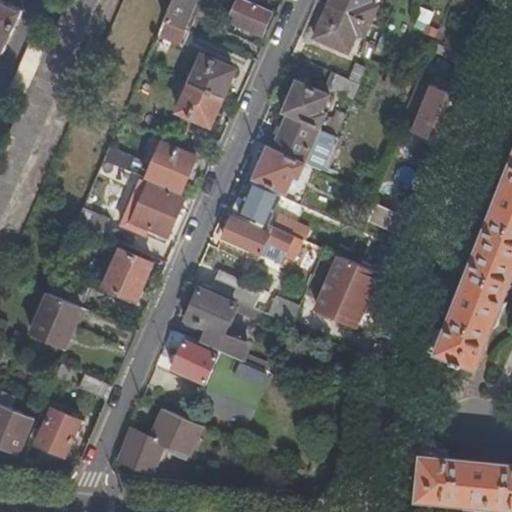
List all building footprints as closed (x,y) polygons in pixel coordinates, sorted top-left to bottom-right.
[(100,0),(69,0),(49,47),(0,157),(0,226),(6,211),(100,0)] [(25,9),(4,0),(0,0),(0,48),(6,51),(25,9)] [(173,0),(165,20),(183,27),(194,0),(173,0)] [(262,34),(273,10),(249,0),(236,0),(232,11),(233,12),(229,20),(247,28),(245,32),(250,34),(252,30),(262,34)] [(332,0),(330,4),(368,21),(376,4),(370,1),(369,0),(332,0)] [(368,21),(330,4),(316,36),(346,50),(355,29),(365,34),(369,22),(368,21)] [(183,44),(189,30),(183,27),(165,20),(159,34),(183,44)] [(192,82),(224,96),(231,82),(228,81),(234,67),(204,54),(192,82)] [(361,81),(369,63),(361,60),(354,78),(361,81)] [(355,96),(361,81),(354,78),(338,71),(331,86),(355,96)] [(409,81),(388,72),(383,85),(403,94),(409,81)] [(290,112),(323,126),(329,112),(325,110),(331,93),(298,79),(285,109),(290,112)] [(464,98),(420,80),(418,82),(401,126),(446,144),(464,98)] [(218,111),(224,96),(192,82),(179,110),(209,123),(215,109),(218,111)] [(273,148),(307,163),(318,138),(323,126),(290,112),(273,148)] [(334,145),(338,133),(323,126),(318,138),(334,145)] [(148,177),(182,193),(198,156),(164,141),(148,177)] [(111,146),(105,159),(130,170),(135,157),(111,146)] [(301,177),(307,163),(273,148),(269,146),(255,177),(289,191),(295,175),(301,177)] [(511,164),(448,329),(441,327),(432,350),(478,368),(496,325),(499,326),(509,302),(505,301),(511,282),(511,164)] [(187,198),(144,179),(127,216),(131,226),(166,241),(187,198)] [(270,223),(282,196),(252,183),(243,204),(238,202),(235,208),(236,208),(270,223)] [(377,205),(409,219),(409,218),(378,204),(377,205)] [(403,235),(409,219),(377,205),(371,220),(403,235)] [(295,235),(270,223),(236,208),(224,235),(263,253),(269,238),(290,247),(295,235)] [(78,223),(105,235),(110,222),(83,210),(78,223)] [(153,263),(122,249),(106,287),(138,299),(153,263)] [(372,297),(382,274),(346,257),(342,256),(319,309),(354,325),(366,295),(372,297)] [(212,288),(238,300),(256,308),(265,288),(221,269),(212,288)] [(48,291),(81,306),(89,287),(56,273),(48,291)] [(203,341),(222,350),(243,359),(250,343),(226,332),(235,308),(253,315),(254,312),(256,308),(238,300),(237,303),(202,287),(189,316),(210,326),(203,341)] [(65,347),(83,306),(81,306),(48,291),(30,332),(65,347)] [(269,314),(293,325),(301,305),(278,294),(269,314)] [(359,327),(372,297),(366,295),(354,325),(359,327)] [(247,427),(272,372),(269,371),(247,361),(243,359),(222,350),(219,354),(187,339),(175,366),(208,381),(197,405),(247,427)] [(247,361),(269,371),(272,364),(250,354),(247,361)] [(62,362),(57,375),(70,381),(75,368),(62,362)] [(426,367),(417,389),(431,395),(441,373),(426,367)] [(104,397),(109,383),(86,373),(81,387),(104,397)] [(0,444),(20,453),(35,418),(0,402),(0,444)] [(82,419),(53,407),(38,444),(67,456),(82,419)] [(196,455),(209,427),(168,409),(155,436),(167,443),(196,455)] [(153,472),(167,443),(155,436),(136,428),(122,458),(153,472)] [(511,464),(447,458),(448,449),(424,446),(419,499),(466,504),(465,508),(492,511),(492,506),(511,508),(511,464)]
